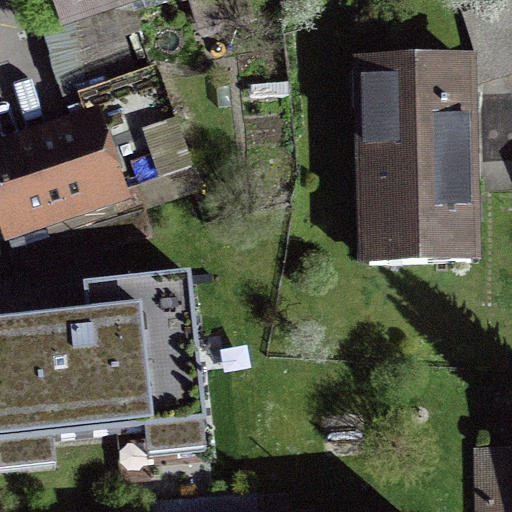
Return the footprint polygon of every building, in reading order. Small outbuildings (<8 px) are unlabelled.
[(64,0),(68,8),(93,0),(64,0)] [(511,2),(465,17),(483,78),(511,69),(511,2)] [(373,66),(375,264),(468,263),(466,65),(373,66)] [(106,117),(0,150),(0,241),(5,256),(137,214),(106,117)] [(87,319),(0,329),(0,447),(209,424),(192,277),(83,290),(87,319)] [(511,511),(511,455),(478,458),(481,511),(511,511)]
